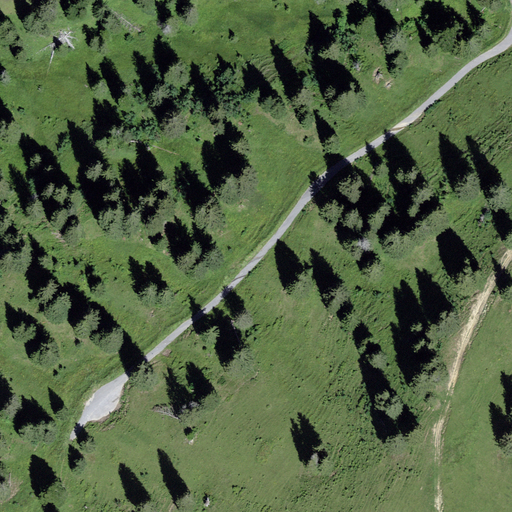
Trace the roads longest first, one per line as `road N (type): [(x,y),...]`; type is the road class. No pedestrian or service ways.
road 1 (track): [(74,438),(105,399),(214,308),(322,183),(472,65),(511,44)]
road 2 (track): [(511,254),(471,318),(440,440),(443,511)]
